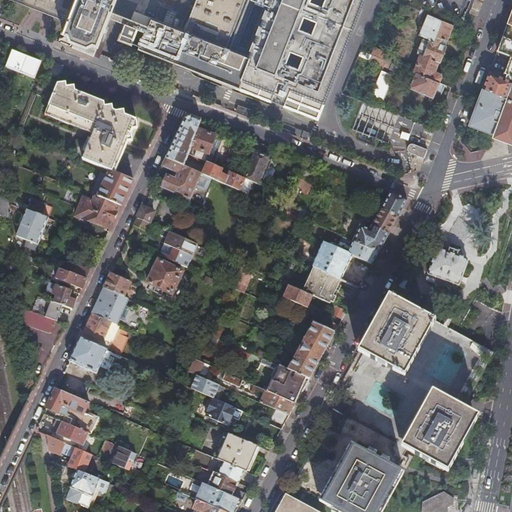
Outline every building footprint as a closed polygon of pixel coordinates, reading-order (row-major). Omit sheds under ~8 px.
[(15,0),(38,8),(66,19),(73,0),(15,0)] [(73,0),(66,19),(64,25),(61,31),(63,32),(63,35),(61,37),(59,37),(57,41),(93,56),(104,29),(105,30),(105,29),(104,28),(109,17),(111,11),(114,3),(116,4),(117,4),(115,3),(115,0),(73,0)] [(196,0),(193,10),(237,29),(247,0),(196,0)] [(247,0),(237,29),(229,48),(251,57),(239,87),(241,87),(240,89),(248,92),(249,90),(261,95),(260,97),(267,100),(268,98),(271,99),(283,103),(286,105),(285,107),(293,110),(293,108),(305,112),(305,114),(312,117),(313,115),(317,117),(362,0),(247,0)] [(229,48),(237,29),(193,10),(184,31),(155,19),(152,18),(134,11),(131,19),(111,11),(109,17),(125,23),(119,38),(131,43),(137,28),(146,31),(139,48),(233,83),(237,85),(236,86),(239,87),(251,57),(229,48)] [(452,87),(455,78),(440,72),(440,73),(436,71),(446,45),(439,42),(441,38),(448,40),(454,25),(427,14),(419,34),(425,36),(418,53),(419,53),(412,70),(445,84),(452,87)] [(489,71),(483,87),(505,96),(511,79),(511,77),(511,38),(505,36),(502,35),(497,49),(511,54),(504,71),(507,73),(505,77),(500,76),(497,74),(489,71)] [(372,47),(370,53),(386,59),(388,54),(372,47)] [(370,53),(361,49),(358,55),(371,60),(370,61),(383,67),(383,66),(413,79),(409,87),(433,97),(435,93),(440,95),(445,84),(412,70),(386,59),(370,53)] [(12,50),(5,67),(33,79),(40,62),(12,50)] [(63,65),(53,61),(48,75),(58,78),(63,65)] [(381,70),(373,88),(385,94),(393,75),(381,70)] [(505,96),(492,132),(511,140),(511,137),(511,77),(511,79),(505,96)] [(91,136),(82,159),(110,171),(115,173),(136,121),(89,102),(91,98),(82,94),(56,84),(43,117),(68,127),(91,136)] [(483,87),(470,122),(488,130),(488,131),(492,132),(505,96),(483,87)] [(385,94),(373,88),(371,93),(383,98),(385,94)] [(185,119),(165,159),(184,167),(187,159),(189,154),(188,154),(190,147),(197,129),(200,120),(192,117),(185,119)] [(215,136),(197,129),(190,147),(197,150),(195,157),(206,162),(208,163),(210,164),(218,141),(214,139),(215,136)] [(260,143),(252,140),(248,149),(237,176),(244,179),(257,184),(267,189),(268,188),(266,187),(276,165),(275,164),(273,160),(268,158),(269,158),(257,153),(260,143)] [(408,142),(405,152),(422,158),(425,148),(408,142)] [(189,154),(187,159),(205,166),(206,162),(195,157),(189,154)] [(165,159),(162,167),(178,174),(175,180),(167,176),(161,187),(189,200),(201,205),(213,180),(202,175),(201,175),(184,167),(165,159)] [(202,175),(213,180),(239,191),(244,179),(237,176),(230,173),(228,176),(225,178),(224,179),(220,177),(221,176),(220,173),(222,169),(210,164),(208,163),(204,171),(203,170),(201,173),(202,174),(201,175),(202,175)] [(115,173),(110,171),(107,177),(101,174),(99,177),(105,179),(97,197),(121,206),(133,180),(115,173)] [(305,189),(309,181),(296,176),(293,184),(305,189)] [(382,209),(398,217),(408,199),(391,192),(390,194),(385,203),(375,198),(369,208),(380,213),(382,209)] [(286,202),(293,205),(296,198),(289,194),(287,198),(286,202)] [(0,196),(0,215),(8,216),(9,197),(0,196)] [(97,197),(95,196),(92,202),(83,199),(75,217),(110,229),(121,206),(97,197)] [(27,209),(42,215),(46,205),(31,198),(27,209)] [(282,210),(287,212),(297,217),(301,209),(293,205),(286,202),(282,210)] [(143,207),(138,217),(149,222),(154,212),(143,207)] [(26,209),(26,210),(15,236),(25,240),(37,244),(38,245),(49,218),(42,215),(27,209),(26,209)] [(353,241),(379,252),(398,217),(382,209),(380,213),(372,226),(362,221),(353,241)] [(285,217),(301,224),(303,219),(297,217),(287,212),(285,217)] [(138,217),(134,225),(146,231),(148,231),(152,223),(149,222),(138,217)] [(170,240),(162,256),(173,261),(178,250),(192,256),(197,244),(165,229),(163,234),(164,237),(170,240)] [(342,236),(337,248),(348,253),(353,241),(342,236)] [(37,244),(25,240),(22,248),(33,253),(37,244)] [(352,255),(372,265),(379,252),(353,241),(348,253),(352,255)] [(324,242),(312,266),(316,268),(321,271),(341,279),(352,255),(348,253),(337,248),(324,242)] [(446,252),(436,249),(428,274),(459,285),(460,280),(467,260),(455,256),(457,251),(448,248),(446,252)] [(73,273),(77,264),(65,260),(62,269),(71,272),(73,273)] [(153,291),(161,295),(163,290),(171,294),(181,272),(158,260),(147,282),(155,286),(153,291)] [(86,278),(90,270),(77,264),(73,273),(86,278)] [(115,265),(111,273),(124,279),(127,273),(126,270),(115,265)] [(81,289),(86,278),(73,273),(71,272),(70,273),(62,270),(62,269),(60,268),(56,279),(81,289)] [(313,295),(330,303),(341,279),(321,271),(316,268),(306,292),(313,295)] [(219,288),(222,283),(196,271),(193,277),(219,288)] [(111,273),(104,288),(123,297),(130,283),(130,282),(124,279),(111,273)] [(306,292),(288,284),(283,297),(307,308),(313,295),(306,292)] [(61,305),(71,308),(74,298),(69,296),(71,290),(56,285),(53,293),(55,294),(53,301),(61,305)] [(104,288),(91,314),(112,323),(112,322),(118,325),(121,318),(122,317),(126,308),(126,307),(129,299),(123,297),(104,288)] [(402,371),(430,318),(393,298),(364,352),(386,363),(387,363),(402,371)] [(42,315),(55,320),(61,305),(53,301),(48,300),(42,315)] [(332,314),(343,318),(347,310),(337,306),(332,314)] [(50,332),(55,320),(42,315),(21,307),(25,323),(50,332)] [(91,314),(83,332),(96,337),(104,341),(112,323),(91,314)] [(491,351),(479,345),(472,341),(456,332),(430,318),(402,371),(408,374),(409,375),(466,404),(470,396),(482,373),(480,372),(491,351)] [(324,328),(334,333),(339,325),(328,321),(324,328)] [(307,377),(309,378),(334,333),(324,328),(313,323),(288,369),(307,377)] [(210,326),(207,334),(219,339),(222,331),(210,326)] [(93,343),(107,350),(108,347),(109,343),(104,341),(96,337),(93,343)] [(80,338),(69,361),(96,373),(107,350),(93,343),(80,338)] [(28,343),(32,359),(37,361),(42,348),(28,343)] [(234,347),(229,357),(245,364),(249,354),(234,347)] [(493,352),(491,351),(480,372),(482,373),(493,352)] [(364,352),(363,354),(400,374),(402,371),(387,363),(386,363),(364,352)] [(363,354),(361,358),(435,397),(436,394),(463,409),(466,404),(409,375),(408,374),(402,371),(400,374),(363,354)] [(354,422),(355,421),(407,449),(420,425),(435,397),(361,358),(350,378),(339,398),(351,404),(344,416),(354,422)] [(189,371),(192,373),(198,375),(204,363),(194,359),(189,371)] [(288,369),(279,365),(275,368),(272,375),(268,391),(295,403),(296,403),(305,387),(303,386),(307,377),(288,369)] [(195,390),(199,391),(213,398),(220,385),(198,375),(192,373),(191,375),(195,377),(191,388),(195,390)] [(243,380),(225,373),(222,380),(239,388),(243,380)] [(273,408),(289,415),(296,403),(295,403),(268,391),(254,385),(252,390),(255,392),(256,390),(264,393),(260,402),(273,408)] [(56,389),(47,408),(56,413),(57,412),(65,416),(69,408),(83,414),(88,403),(84,401),(56,389)] [(435,397),(472,416),(473,414),(463,409),(436,394),(435,397)] [(420,425),(407,449),(444,469),(472,416),(435,397),(420,425)] [(213,398),(206,412),(207,412),(206,416),(228,425),(229,424),(231,424),(233,420),(238,422),(243,411),(239,410),(235,417),(232,416),(236,408),(213,398)] [(268,417),(284,424),(289,415),(273,408),(268,417)] [(299,470),(290,486),(327,506),(338,511),(372,511),(401,459),(407,449),(355,421),(354,422),(344,416),(337,429),(325,422),(299,470)] [(261,430),(277,437),(281,429),(265,421),(261,430)] [(88,433),(63,422),(58,433),(83,444),(88,433)] [(217,459),(223,461),(247,472),(259,446),(228,433),(217,459)] [(48,436),(48,437),(50,449),(60,454),(65,443),(48,436)] [(119,451),(113,464),(125,469),(127,465),(130,466),(131,463),(128,461),(129,459),(133,461),(136,454),(106,440),(100,453),(107,456),(111,447),(119,451)] [(217,475),(238,483),(240,479),(251,484),(256,476),(247,472),(223,461),(217,475)] [(160,484),(173,490),(180,473),(168,467),(160,484)] [(106,493),(109,483),(103,480),(77,469),(66,498),(78,503),(82,491),(92,495),(95,488),(106,493)] [(229,494),(243,500),(246,494),(235,489),(238,483),(217,475),(208,470),(207,473),(212,475),(207,485),(229,494)] [(338,511),(327,506),(290,486),(275,511),(338,511)] [(220,509),(226,511),(236,511),(243,500),(229,494),(220,509)] [(226,511),(220,509),(197,500),(194,509),(201,511),(226,511)]
